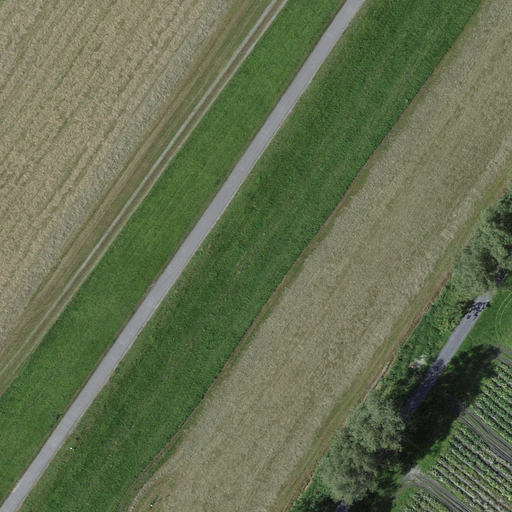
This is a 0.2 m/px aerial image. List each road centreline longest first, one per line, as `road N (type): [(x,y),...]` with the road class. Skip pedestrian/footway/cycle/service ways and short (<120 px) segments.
road 1 (track): [(14,511),(363,0)]
road 2 (track): [(281,0),(0,387)]
road 3 (track): [(511,251),(335,511)]
